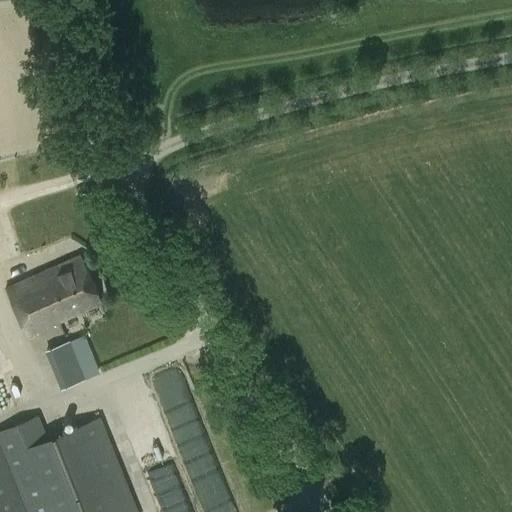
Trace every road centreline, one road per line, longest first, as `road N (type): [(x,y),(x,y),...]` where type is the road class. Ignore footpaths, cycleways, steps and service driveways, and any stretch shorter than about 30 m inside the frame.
road 1 (unclassified): [(511,58),(324,96),(114,170)]
road 2 (unclassified): [(326,511),(114,170)]
road 3 (unclassified): [(114,170),(80,90),(63,0)]
